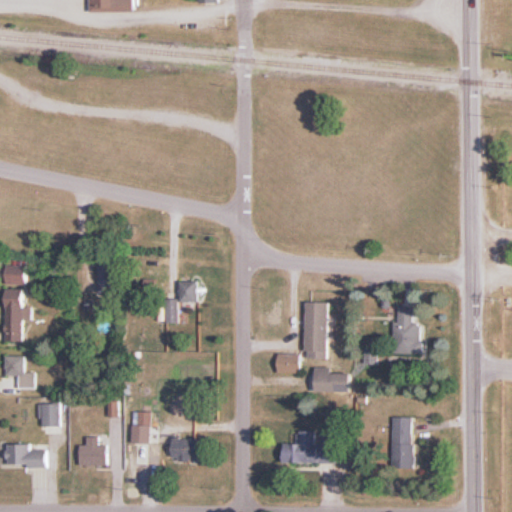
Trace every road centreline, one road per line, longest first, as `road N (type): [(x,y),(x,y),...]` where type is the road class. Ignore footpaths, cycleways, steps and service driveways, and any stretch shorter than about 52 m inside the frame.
road 1 (tertiary): [(474,511),(469,0)]
road 2 (residential): [(244,511),(242,0)]
road 3 (residential): [(243,218),(0,167)]
road 4 (residential): [(473,277),(244,254)]
